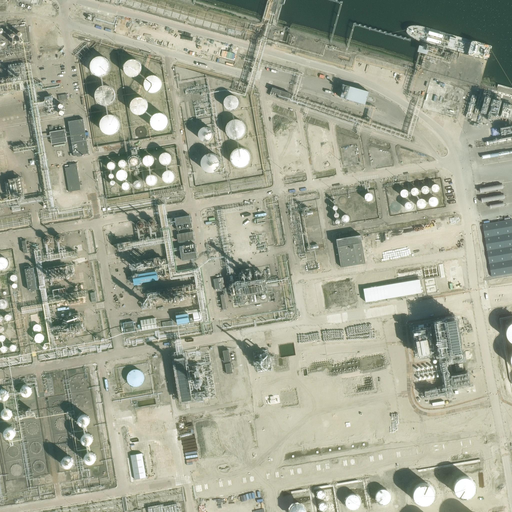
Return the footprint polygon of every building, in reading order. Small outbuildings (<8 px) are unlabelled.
[(309,53),(312,44),(305,42),(302,51),(309,53)] [(110,68),(110,66),(110,64),(109,62),(108,61),(107,59),(106,58),(104,57),(102,56),(100,56),(98,56),(96,56),(94,57),(93,58),(91,60),(90,61),(90,63),(89,65),(89,67),(90,69),(90,71),(91,73),(93,74),(94,75),(96,76),(98,76),(100,77),(102,76),(104,76),(106,75),(107,73),(108,72),(109,70),(110,68)] [(141,68),(141,67),(141,65),(141,63),(140,62),(139,61),(138,60),(136,59),(135,58),(133,58),(132,58),(130,58),(129,59),(127,60),(126,61),(125,63),(125,64),(124,66),(124,67),(125,69),(125,70),(126,72),(127,73),(129,74),(130,75),(132,75),(133,75),(135,75),(136,74),(138,73),(139,72),(140,71),(141,70),(141,68)] [(161,85),(161,84),(161,82),(161,80),(160,79),(159,77),(157,76),(156,75),(154,75),(153,75),(151,75),(149,75),(147,76),(146,77),(145,78),(144,79),(143,81),(143,83),(143,85),(143,86),(144,88),(145,89),(146,91),(147,92),(149,92),(151,93),(152,93),(154,93),(156,92),(157,91),(159,90),(160,89),(161,87),(161,85)] [(0,92),(22,89),(20,76),(0,78),(0,92)] [(427,80),(418,110),(453,120),(461,94),(465,95),(467,88),(459,85),(458,89),(427,80)] [(343,83),(340,95),(366,102),(369,89),(343,83)] [(115,97),(115,95),(115,93),(114,91),(113,90),(112,88),(111,87),(109,86),(107,85),(105,85),(103,85),(102,85),(100,86),(98,87),(97,89),(96,90),(95,92),(95,94),(95,96),(95,98),(96,100),(97,101),(98,103),(100,104),(102,105),(103,105),(105,105),(107,105),(109,104),(111,103),(112,102),(113,101),(114,99),(115,97)] [(290,95),(273,88),(270,96),(288,102),(290,95)] [(53,95),(43,96),(45,108),(55,107),(53,95)] [(239,104),(239,103),(239,101),(239,100),(238,99),(237,97),(236,96),(234,96),(233,95),(232,95),(230,95),(228,95),(227,96),(226,97),(225,98),(224,99),(223,101),(223,102),(223,104),(223,105),(224,107),(225,108),(226,109),(227,110),(228,111),(230,111),(232,111),(233,111),(234,110),(236,110),(237,109),(238,107),(239,106),(239,104)] [(148,106),(148,104),(148,103),(147,101),(147,100),(146,99),(144,98),(143,97),(141,96),(140,96),(138,96),(137,96),(135,97),(134,98),(133,99),(132,101),(131,102),(131,104),(131,105),(131,107),(132,108),(133,110),(134,111),(135,112),(137,112),(138,113),(140,113),(141,113),(143,112),(144,111),(146,110),(147,109),(147,108),(148,106)] [(166,122),(166,120),(166,119),(165,117),(165,116),(164,114),(162,113),(161,112),(159,112),(158,112),(156,112),(155,112),(153,113),(152,114),(151,115),(150,116),(149,118),(149,120),(149,121),(149,123),(150,124),(151,126),(152,127),(153,128),(155,128),(156,129),(158,129),(159,129),(161,128),(162,127),(164,126),(165,125),(165,123),(166,122)] [(119,127),(120,125),(119,123),(119,121),(118,119),(117,118),(115,116),(114,115),(112,115),(110,115),(108,115),(106,115),(104,116),(103,117),(101,119),(100,120),(99,122),(99,124),(99,126),(99,128),(100,130),(101,131),(103,133),(104,134),(106,135),(108,135),(110,135),(112,135),(114,134),(115,133),(117,132),(118,130),(119,129),(119,127)] [(68,122),(70,132),(74,157),(89,154),(84,120),(68,122)] [(245,131),(245,130),(245,128),(245,126),(244,124),(243,123),(241,122),(240,121),(238,120),(236,120),(234,120),(233,121),(231,121),(229,122),(228,124),(227,125),(226,127),(226,129),(226,131),(226,132),(227,134),(228,136),(229,137),(231,138),(233,139),(234,139),(236,139),(238,139),(240,138),(241,138),(243,136),(244,135),(245,133),(245,131)] [(214,136),(214,134),(214,133),(213,132),(213,130),(212,129),(211,128),(209,127),(208,127),(206,127),(205,127),(203,127),(202,128),(201,129),(200,130),(199,132),(199,133),(199,134),(199,136),(199,137),(200,139),(201,140),(202,141),(203,142),(205,142),(206,142),(208,142),(209,142),(211,141),(212,140),(213,139),(213,137),(214,136)] [(65,131),(51,133),(52,145),(67,143),(65,131)] [(250,160),(250,158),(250,156),(250,154),(249,152),(248,151),(246,149),(244,148),(243,148),(241,148),(239,148),(237,148),(235,149),(233,150),(232,151),(231,153),(230,155),(230,157),(230,159),(230,161),(231,163),(232,164),(233,166),(235,167),(237,168),(239,168),(241,168),(243,168),(244,167),(246,166),(248,165),(249,163),(250,162),(250,160)] [(172,160),(172,159),(172,158),(172,157),(171,155),(170,154),(169,153),(168,153),(167,152),(166,152),(164,152),(163,153),(162,153),(161,154),(160,155),(159,156),(159,157),(158,158),(158,160),(159,161),(159,162),(160,163),(161,164),(162,165),(163,166),(164,166),(166,166),(167,166),(168,165),(169,165),(170,164),(171,163),(172,162),(172,160)] [(221,166),(221,164),(221,162),(221,160),(220,158),(218,157),(217,155),(215,154),(213,154),(211,153),(209,153),(208,154),(206,155),(204,156),(203,157),(202,159),(201,161),(201,163),(201,165),(201,167),(202,168),(203,170),(204,172),(206,173),(207,174),(209,174),(211,174),(213,174),(215,173),(217,172),(218,171),(220,169),(221,168),(221,166)] [(154,160),(154,158),(153,157),(153,156),(152,155),(151,155),(149,154),(148,154),(146,155),(145,155),(144,156),(143,157),(143,158),(142,159),(142,160),(142,161),(143,162),(143,163),(144,164),(145,165),(146,166),(147,166),(148,166),(150,166),(151,166),(152,165),(153,164),(154,163),(154,162),(154,160)] [(335,155),(326,156),(327,165),(336,164),(335,155)] [(126,164),(126,163),(126,161),(125,161),(124,160),(123,160),(121,160),(120,161),(119,162),(118,164),(119,166),(120,167),(121,168),(122,168),(124,168),(125,167),(126,166),(126,164)] [(116,166),(115,164),(115,163),(113,162),(112,161),(110,162),(109,163),(108,164),(108,165),(108,167),(109,168),(110,169),(111,170),(113,169),(114,168),(115,167),(116,166)] [(77,163),(65,165),(69,192),(82,189),(77,163)] [(127,176),(128,175),(127,174),(127,173),(126,171),(124,170),(123,169),(122,169),(121,169),(120,170),(119,170),(118,171),(117,172),(116,173),(116,174),(116,176),(116,177),(117,178),(118,179),(119,180),(120,180),(121,181),(122,181),(123,180),(124,180),(126,179),(126,178),(127,177),(127,176)] [(175,177),(175,176),(174,175),(174,174),(173,173),(172,172),(171,171),(170,170),(169,170),(168,170),(167,170),(165,171),(164,171),(163,172),(163,173),(162,174),(162,175),(162,177),(162,179),(163,180),(163,181),(164,181),(165,182),(167,183),(168,183),(169,183),(170,182),(171,182),(172,181),(173,180),(174,179),(174,178),(175,177)] [(157,181),(157,180),(157,179),(156,177),(156,176),(155,175),(153,174),(152,174),(151,174),(149,174),(148,175),(147,176),(146,177),(146,179),(146,180),(146,181),(146,183),(147,184),(148,185),(149,185),(151,186),(152,186),(153,185),(155,185),(156,184),(156,183),(157,181)] [(505,181),(475,186),(478,205),(486,204),(487,210),(509,207),(505,181)] [(437,183),(432,186),(434,192),(440,189),(437,183)] [(431,206),(438,205),(437,197),(430,198),(431,206)] [(404,205),(409,210),(413,206),(408,201),(404,205)] [(310,207),(303,208),(304,215),(312,214),(310,207)] [(190,215),(168,218),(169,225),(176,224),(177,230),(192,227),(190,215)] [(511,219),(482,225),(491,277),(511,273),(511,219)] [(144,226),(144,224),(143,223),(142,222),(141,222),(140,221),(138,222),(137,223),(136,224),(136,226),(136,227),(137,228),(138,229),(140,230),(141,230),(143,229),(144,227),(144,226)] [(193,232),(177,234),(179,242),(195,239),(193,232)] [(63,240),(62,239),(62,237),(60,236),(58,236),(57,236),(55,237),(54,238),(54,240),(54,242),(55,243),(56,244),(58,245),(60,244),(61,244),(61,243),(62,242),(63,240)] [(337,240),(342,268),(366,264),(361,236),(337,240)] [(51,243),(51,241),(50,240),(49,239),(48,238),(47,238),(46,238),(45,239),(44,239),(43,241),(43,242),(43,244),(44,246),(45,246),(46,247),(47,247),(49,247),(50,246),(51,244),(51,243)] [(195,243),(179,246),(182,261),(197,258),(195,243)] [(0,258),(0,268),(1,269),(3,269),(5,269),(7,269),(8,267),(9,265),(10,263),(10,261),(8,259),(7,258),(5,257),(3,257),(1,258),(0,258)] [(458,259),(443,261),(447,283),(449,283),(451,290),(465,288),(461,266),(459,266),(458,259)] [(63,266),(45,268),(47,279),(65,277),(63,266)] [(34,269),(25,270),(29,292),(37,290),(34,269)] [(133,276),(134,284),(159,280),(157,272),(133,276)] [(222,277),(213,279),(215,290),(224,288),(222,277)] [(227,284),(228,294),(262,288),(260,279),(227,284)] [(423,294),(421,280),(364,288),(366,302),(423,294)] [(194,285),(152,291),(154,303),(196,297),(194,285)] [(201,313),(193,314),(194,321),(202,320),(201,313)] [(176,316),(178,326),(190,324),(188,314),(176,316)] [(158,328),(156,318),(141,320),(143,331),(158,328)] [(134,321),(123,323),(125,333),(135,331),(134,321)] [(81,325),(55,329),(57,340),(82,336),(81,325)] [(44,337),(43,335),(42,334),(41,333),(40,332),(39,332),(37,332),(37,333),(36,333),(35,334),(34,335),(34,337),(34,339),(35,340),(36,341),(37,342),(38,342),(40,342),(42,341),(43,339),(44,338),(44,337)] [(94,336),(82,337),(83,344),(95,343),(94,336)] [(17,347),(17,346),(16,345),(15,344),(14,343),(13,343),(11,343),(10,344),(10,345),(9,346),(9,347),(9,349),(10,350),(11,351),(13,351),(14,351),(15,351),(16,350),(17,349),(17,347)] [(450,350),(452,362),(469,360),(469,361),(474,360),(472,347),(450,350)] [(176,358),(182,399),(193,397),(187,356),(176,358)] [(143,379),(143,378),(143,376),(143,374),(142,373),(141,371),(139,370),(138,369),(136,369),(134,368),(133,368),(131,369),(129,370),(128,371),(127,372),(126,373),(125,375),(125,377),(125,379),(125,380),(126,382),(127,383),(128,385),(129,386),(131,386),(133,387),(134,387),(136,387),(138,386),(139,385),(141,384),(142,383),(143,381),(143,379)] [(33,391),(33,390),(33,389),(33,388),(32,386),(31,385),(30,385),(29,384),(28,384),(27,384),(25,384),(24,384),(23,385),(22,386),(21,386),(21,388),(20,389),(20,390),(20,391),(21,393),(21,394),(22,395),(23,395),(24,396),(25,396),(27,397),(28,396),(29,396),(30,395),(31,395),(32,394),(33,393),(33,391)] [(0,398),(0,399),(2,400),(5,400),(7,399),(8,397),(10,396),(10,393),(10,391),(8,389),(7,388),(5,387),(2,387),(0,388),(0,398)] [(6,405),(4,405),(2,407),(1,409),(1,411),(1,413),(2,415),(4,416),(6,417),(8,417),(10,416),(12,415),(13,413),(14,411),(13,409),(12,407),(10,405),(8,405),(6,405)] [(91,419),(91,418),(91,417),(90,415),(90,414),(89,413),(88,412),(87,412),(86,412),(84,412),(83,412),(82,412),(81,413),(80,414),(79,415),(78,416),(78,417),(78,419),(78,420),(79,421),(80,422),(81,423),(82,424),(83,424),(84,424),(86,424),(87,424),(88,423),(89,423),(90,422),(91,420),(91,419)] [(55,422),(59,430),(66,427),(62,419),(55,422)] [(11,424),(9,424),(7,425),(5,426),(4,428),(4,431),(4,433),(5,435),(7,436),(9,437),(11,437),(13,436),(15,435),(16,433),(17,431),(16,428),(15,426),(13,425),(11,424)] [(95,438),(95,437),(95,436),(94,434),(94,433),(93,432),(92,431),(91,431),(90,430),(88,430),(87,430),(86,431),(85,431),(83,432),(83,433),(82,434),(82,436),(82,437),(82,438),(82,439),(83,441),(84,442),(85,442),(86,443),(87,443),(88,444),(90,443),(91,443),(92,442),(93,442),(94,441),(94,439),(95,438)] [(72,442),(72,440),(72,439),(71,438),(71,437),(70,436),(69,435),(67,434),(66,434),(65,434),(63,434),(62,435),(61,436),(60,437),(60,438),(59,439),(59,440),(59,442),(60,443),(60,444),(61,445),(62,446),(63,446),(65,447),(66,447),(67,446),(69,446),(70,445),(71,444),(71,443),(72,442)] [(97,456),(97,455),(97,454),(96,453),(96,451),(95,450),(94,450),(92,449),(91,449),(90,449),(89,449),(87,450),(86,451),(86,452),(85,453),(85,454),(85,456),(85,457),(86,458),(86,459),(87,460),(89,461),(90,461),(91,461),(92,461),(94,460),(95,460),(96,459),(96,458),(97,456)] [(74,461),(74,459),(74,458),(74,457),(73,456),(72,455),(71,454),(70,453),(68,453),(67,453),(66,453),(65,454),(63,454),(62,455),(62,456),(61,458),(61,459),(61,460),(61,461),(62,463),(62,464),(63,465),(65,465),(66,466),(67,466),(68,466),(70,466),(71,465),(72,464),(73,463),(74,462),(74,461)] [(142,453),(131,455),(135,480),(146,478),(142,453)] [(13,476),(22,473),(20,464),(11,466),(13,476)] [(457,492),(459,495),(462,496),(466,496),(469,496),(472,494),(474,491),(475,488),(476,485),(475,482),(473,479),(471,477),(468,475),(464,475),(461,476),(458,477),(456,480),(455,483),(454,486),(455,490),(457,492)] [(416,500),(418,502),(421,503),(424,503),(428,503),(431,501),(433,498),(434,495),(434,492),(434,489),(432,486),(429,484),(426,482),(423,482),(420,483),(417,485),(415,487),(413,490),(413,493),(414,497),(416,500)] [(377,502),(379,504),(382,505),(385,505),(387,504),(389,502),(391,500),(391,497),(391,494),(390,492),(388,490),(385,489),(382,489),(380,490),(377,492),(376,494),(375,497),(376,499),(377,502)] [(317,495),(318,497),(319,498),(321,499),(323,498),(324,497),(325,495),(325,494),(324,492),(323,491),(321,490),(319,491),(318,492),(317,493),(317,495)] [(347,506),(349,508),(352,509),(354,509),(357,508),(359,507),(361,504),(361,502),(361,499),(359,496),(357,495),(355,494),(352,494),(349,494),(347,496),(346,498),(345,501),(346,504),(347,506)] [(304,511),(305,511),(305,509),(304,506),(302,504),(300,502),(297,502),(295,502),(292,504),(290,506),(289,508),(289,511),(304,511)]
